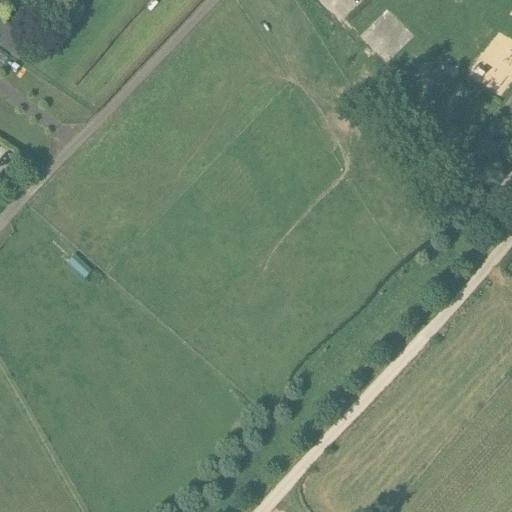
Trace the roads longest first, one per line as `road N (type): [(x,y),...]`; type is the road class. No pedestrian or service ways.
road 1 (track): [(480,274),(263,511)]
road 2 (unclassified): [(0,222),(214,0)]
